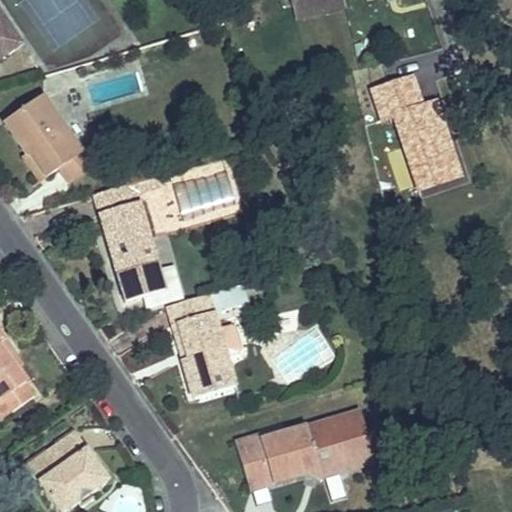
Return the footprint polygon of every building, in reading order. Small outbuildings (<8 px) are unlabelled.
[(342,0),(289,0),(292,9),(293,8),(296,22),(345,10),(342,0)] [(0,62),(25,46),(0,9),(0,62)] [(28,155),(31,153),(48,178),(60,169),(71,184),(99,163),(90,148),(84,152),(46,96),(7,124),(28,155)] [(25,157),(41,182),(48,178),(31,153),(28,155),(25,157)] [(231,176),(171,192),(181,229),(241,212),(231,176)] [(166,188),(163,177),(91,197),(122,306),(165,293),(140,205),(143,204),(140,195),(166,188)] [(162,269),(166,292),(177,291),(174,268),(162,269)] [(237,386),(210,295),(169,307),(175,326),(181,324),(191,358),(184,360),(196,399),(237,386)] [(181,324),(175,326),(184,360),(191,358),(181,324)] [(0,332),(0,401),(4,399),(14,412),(35,397),(17,371),(8,358),(14,353),(0,332)] [(17,371),(24,367),(14,353),(8,358),(17,371)] [(0,401),(0,421),(14,412),(4,399),(0,401)] [(267,478),(270,487),(295,479),(316,473),(351,463),(336,413),(296,425),(298,432),(261,443),(259,439),(238,445),(250,483),(267,478)] [(59,511),(66,511),(112,480),(77,431),(28,466),(59,511)] [(320,485),(316,473),(295,479),(299,491),(320,485)] [(267,478),(250,483),(252,492),(270,487),(267,478)] [(331,502),(345,499),(341,478),(328,481),(331,502)]
